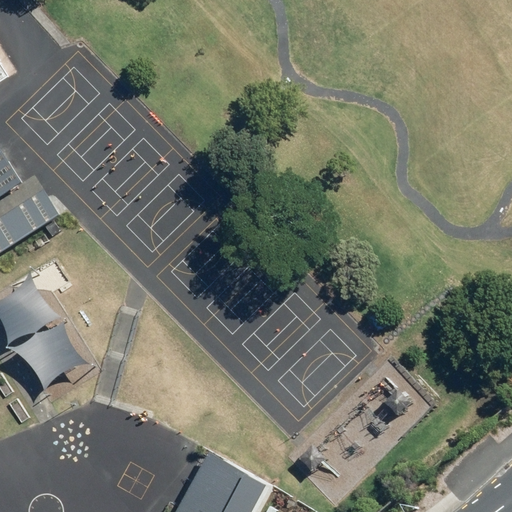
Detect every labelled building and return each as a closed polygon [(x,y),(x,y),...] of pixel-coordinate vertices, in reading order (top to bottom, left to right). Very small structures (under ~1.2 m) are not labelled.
[(0,86),(16,77),(0,50),(0,86)] [(30,181),(1,140),(0,140),(0,193),(4,199),(30,181)] [(0,260),(68,213),(50,190),(0,227),(0,260)] [(100,362),(42,275),(0,312),(0,355),(40,418),(100,362)] [(254,511),(264,492),(208,469),(184,511),(254,511)]
